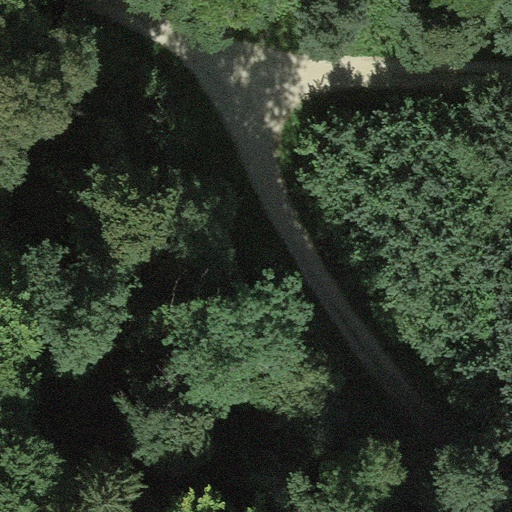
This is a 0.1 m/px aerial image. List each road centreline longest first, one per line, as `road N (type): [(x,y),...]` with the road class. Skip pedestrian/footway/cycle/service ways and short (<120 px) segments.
road 1 (track): [(511,481),(409,407),(277,207),(248,94)]
road 2 (track): [(511,79),(248,94),(120,0)]
